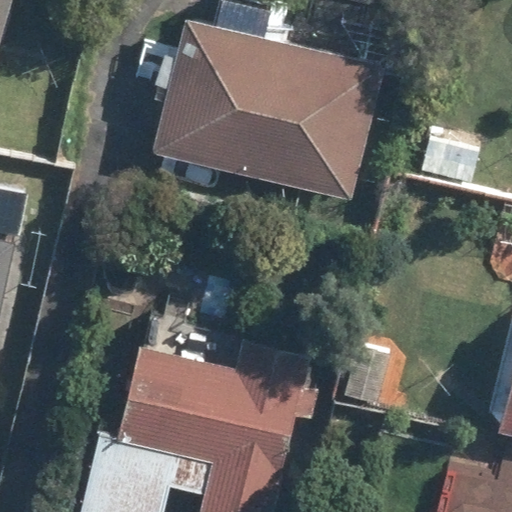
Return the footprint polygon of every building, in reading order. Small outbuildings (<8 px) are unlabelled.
[(283,0),(203,0),(199,18),(181,13),(148,149),(344,197),(377,61),(283,38),(292,2),(283,0)] [(423,118),(413,168),(471,179),(480,129),(423,118)] [(0,280),(18,184),(0,180),(0,280)] [(511,307),(509,306),(484,429),(511,434),(511,307)] [(157,511),(163,483),(196,489),(191,511),(269,511),(302,350),(227,335),(222,361),(124,342),(107,428),(89,424),(71,511),(157,511)]
